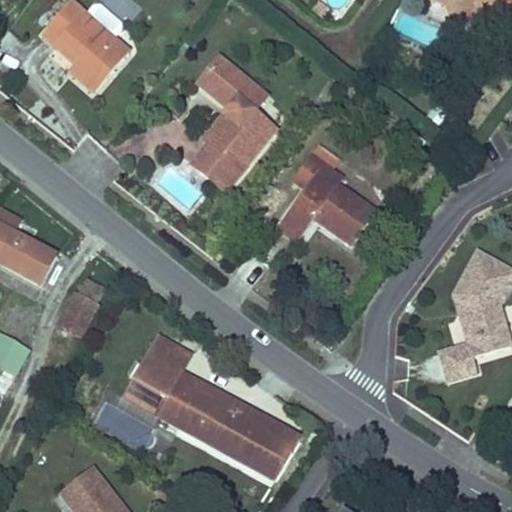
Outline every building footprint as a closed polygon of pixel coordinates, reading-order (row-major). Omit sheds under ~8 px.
[(70,0),(40,34),(50,43),(56,36),(79,56),(73,63),(66,70),(95,96),(132,55),(70,0)] [(322,0),(344,15),(354,0),(322,0)] [(430,0),(429,4),(444,9),(447,0),(430,0)] [(511,0),(447,0),(444,9),(492,28),(495,29),(500,15),(511,20),(511,0)] [(482,36),(492,28),(444,9),(449,22),(482,36)] [(511,20),(500,15),(495,29),(510,35),(511,30),(511,20)] [(56,36),(50,43),(73,63),(79,56),(56,36)] [(265,97),(218,60),(202,81),(232,105),(223,117),(230,122),(209,147),(194,166),(223,190),(272,130),(251,114),(265,97)] [(202,142),(209,147),(230,122),(223,117),(202,142)] [(292,181),(303,189),(281,221),(303,237),(313,222),(351,248),(374,215),(337,189),(324,180),(331,171),(310,156),(292,181)] [(337,189),(344,180),(331,171),(324,180),(337,189)] [(0,220),(0,263),(44,288),(59,262),(18,239),(27,222),(5,211),(0,220)] [(275,229),(297,244),(303,237),(281,221),(275,229)] [(511,278),(511,271),(475,251),(452,295),(463,301),(466,316),(458,318),(465,344),(437,352),(445,382),(475,374),(471,359),(508,349),(497,307),(511,278)] [(106,294),(86,283),(78,299),(97,310),(106,294)] [(463,301),(452,295),(458,318),(466,316),(463,301)] [(97,310),(78,299),(68,316),(88,327),(97,310)] [(88,327),(68,316),(62,326),(83,337),(88,327)] [(0,371),(14,379),(30,351),(0,335),(0,371)] [(186,358),(151,340),(128,383),(167,405),(157,424),(273,482),(295,439),(176,377),(186,358)] [(128,383),(117,404),(157,424),(167,405),(128,383)] [(123,511),(91,472),(58,498),(69,511),(123,511)]
